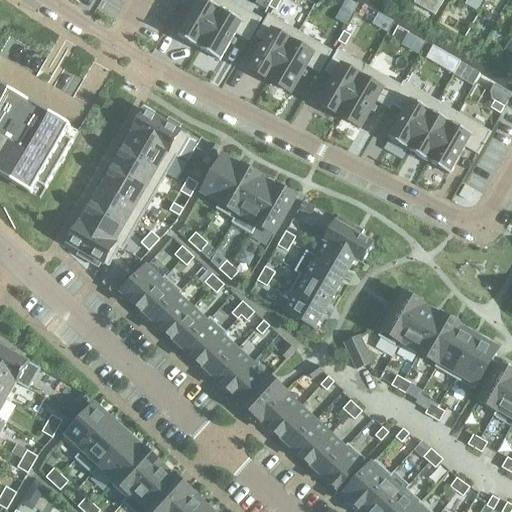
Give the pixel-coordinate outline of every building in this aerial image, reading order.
[(194,11),(178,37),(199,49),(227,0),(182,0),(181,3),(194,11)] [(228,0),(227,0),(199,49),(220,61),(236,34),(248,42),(262,19),(228,0)] [(416,0),(414,3),(435,16),(444,0),(416,0)] [(467,0),(464,5),(476,12),(483,0),(467,0)] [(265,43),(249,70),(270,82),(299,32),(268,14),(255,37),(265,43)] [(299,32),(270,82),(291,94),(306,67),(319,74),(332,52),(299,32)] [(334,78),(319,105),(339,117),(368,67),(338,49),(325,72),(334,78)] [(368,67),(339,117),(360,129),(376,102),(390,110),(392,106),(405,83),(404,82),(401,86),(368,67)] [(404,113),(388,140),(409,151),(438,102),(405,83),(392,106),(404,113)] [(506,103),(511,91),(498,85),(492,97),(506,103)] [(0,176),(21,188),(27,178),(43,188),(46,189),(73,142),(66,138),(71,128),(0,86),(0,176)] [(438,102),(409,151),(429,163),(458,113),(438,102)] [(145,112),(134,131),(179,157),(190,138),(178,131),(181,125),(169,118),(166,124),(145,112)] [(458,113),(429,163),(450,175),(465,148),(478,156),(491,133),(458,113)] [(128,140),(123,149),(125,150),(125,151),(167,175),(176,158),(178,159),(179,157),(134,131),(133,133),(135,134),(130,142),(128,140)] [(212,144),(206,154),(213,159),(219,148),(212,144)] [(125,151),(114,169),(156,194),(167,175),(125,151)] [(217,210),(242,167),(241,166),(240,167),(223,158),(202,193),(220,203),(216,209),(217,210)] [(233,224),(260,177),(242,167),(217,210),(233,220),(231,223),(233,224)] [(114,169),(103,188),(145,212),(156,194),(114,169)] [(250,234),(278,187),(276,186),(275,188),(260,179),(261,178),(260,177),(233,224),(250,234)] [(188,178),(184,185),(194,191),(198,184),(188,178)] [(184,185),(180,192),(190,198),(194,191),(184,185)] [(274,236),(296,198),(278,187),(250,234),(252,235),(257,226),(274,236)] [(97,198),(92,207),(134,231),(145,212),(103,188),(102,190),(100,188),(95,197),(97,198)] [(300,210),(312,215),(315,208),(303,203),(300,210)] [(173,204),(169,211),(179,217),(183,210),(173,204)] [(80,223),(80,225),(123,250),(134,231),(92,207),(82,224),(80,223)] [(363,263),(374,244),(350,230),(353,225),(340,217),(337,222),(335,221),(324,240),(363,263)] [(80,225),(68,244),(89,256),(86,262),(98,269),(101,263),(109,268),(119,249),(122,251),(123,250),(80,225)] [(151,232),(146,238),(155,246),(160,240),(151,232)] [(296,238),(286,232),(282,239),(292,245),(296,238)] [(202,239),(196,233),(188,242),(194,247),(202,239)] [(146,238),(141,244),(149,252),(155,246),(146,238)] [(208,244),(202,239),(194,247),(200,253),(208,244)] [(287,252),(292,245),(282,239),(278,246),(287,252)] [(362,264),(363,263),(324,240),(323,242),(325,243),(316,257),(306,251),(305,253),(346,276),(355,260),(362,264)] [(182,247),(175,256),(180,261),(188,253),(182,247)] [(187,267),(194,258),(188,253),(180,261),(187,267)] [(336,294),(346,276),(305,253),(295,270),(336,294)] [(227,262),(219,270),(225,276),(233,267),(227,262)] [(165,276),(161,281),(146,267),(123,293),(134,303),(134,304),(138,307),(166,277),(165,276)] [(231,281),(239,273),(233,267),(225,276),(231,281)] [(275,273),(265,267),(261,274),(271,280),(275,273)] [(290,291),(325,312),(336,294),(295,270),(295,271),(300,274),(290,291)] [(261,274),(257,282),(267,288),(271,280),(261,274)] [(213,275),(205,283),(211,289),(218,280),(213,275)] [(143,312),(153,321),(181,291),(166,277),(138,307),(143,312)] [(114,278),(105,288),(111,293),(120,284),(114,278)] [(217,294),(224,286),(218,280),(211,289),(217,294)] [(178,297),(182,292),(181,291),(153,321),(164,331),(168,335),(192,309),(178,297)] [(325,312),(290,291),(289,293),(295,296),(285,313),(315,330),(325,312)] [(378,337),(398,348),(423,305),(403,293),(389,318),(384,315),(377,327),(382,330),(378,337)] [(232,314),(238,320),(241,316),(249,308),(243,302),(232,314)] [(418,353),(419,354),(442,316),(440,315),(439,316),(423,307),(424,306),(423,305),(398,348),(399,349),(403,343),(419,352),(418,353)] [(247,322),(255,313),(249,308),(241,316),(247,322)] [(210,318),(206,322),(192,309),(168,335),(173,339),(183,349),(211,318),(210,318)] [(435,368),(436,368),(460,326),(442,316),(419,354),(437,364),(435,368)] [(194,359),(198,363),(226,332),(211,318),(183,349),(194,358),(194,359)] [(256,330),(262,335),(270,327),(264,322),(256,330)] [(455,379),(478,339),(461,329),(462,327),(460,326),(436,368),(455,379)] [(223,338),(228,333),(226,332),(198,363),(203,367),(214,376),(237,351),(223,338)] [(357,370),(373,363),(360,336),(344,343),(357,370)] [(474,391),(498,350),(478,339),(455,379),(474,391)] [(0,372),(29,389),(41,369),(0,345),(0,372)] [(295,350),(289,345),(280,355),(286,360),(295,350)] [(214,376),(224,386),(228,390),(252,364),(237,351),(214,376)] [(268,376),(266,377),(252,364),(228,390),(233,394),(243,403),(241,404),(243,405),(268,376)] [(477,402),(496,413),(511,384),(511,371),(499,364),(477,402)] [(318,366),(307,373),(312,380),(323,372),(318,366)] [(0,396),(7,401),(17,384),(29,391),(29,389),(0,372),(0,396)] [(259,420),(285,392),(279,387),(268,376),(243,405),(254,415),(259,420)] [(398,390),(404,380),(397,376),(391,386),(398,390)] [(326,379),(319,388),(325,393),(332,385),(326,379)] [(411,384),(404,380),(398,390),(405,394),(411,384)] [(511,422),(510,426),(511,427),(511,425),(511,384),(496,413),(497,414),(498,413),(505,416),(511,420),(511,422)] [(262,422),(263,421),(272,430),(276,434),(300,408),(286,395),(288,394),(285,392),(259,420),(262,422)] [(83,394),(74,403),(80,409),(89,399),(83,394)] [(351,401),(343,410),(349,415),(357,407),(351,401)] [(425,414),(432,419),(438,409),(431,405),(425,414)] [(95,406),(63,440),(79,455),(75,459),(76,460),(112,421),(95,406)] [(349,415),(355,421),(363,412),(357,407),(349,415)] [(281,438),(291,447),(315,421),(300,408),(276,434),(281,438)] [(432,419),(439,423),(445,413),(438,409),(432,419)] [(63,422),(52,416),(47,425),(57,431),(63,422)] [(76,460),(92,475),(130,433),(121,425),(119,428),(112,421),(76,460)] [(302,457),(306,461),(330,435),(315,421),(291,447),(302,457)] [(53,439),(57,431),(47,425),(42,433),(53,439)] [(402,443),(410,435),(404,429),(396,438),(402,443)] [(381,430),(374,438),(380,444),(387,435),(381,430)] [(92,475),(93,476),(97,471),(112,485),(145,449),(143,448),(142,449),(136,444),(139,441),(130,433),(92,475)] [(311,466),(311,465),(322,475),(349,445),(348,444),(344,448),(330,435),(306,461),(311,466)] [(473,435),(467,445),(475,449),(480,440),(473,435)] [(480,440),(475,449),(482,453),(487,444),(480,440)] [(338,490),(365,460),(349,445),(322,475),(332,485),(337,489),(338,490)] [(113,486),(116,483),(129,495),(122,503),(124,504),(160,463),(145,449),(112,485),(113,486)] [(437,455),(431,449),(424,458),(429,463),(437,455)] [(38,458),(27,451),(22,460),(33,466),(38,458)] [(429,463),(436,469),(443,460),(437,455),(429,463)] [(501,468),(509,472),(511,466),(511,461),(507,458),(501,468)] [(33,466),(22,460),(18,468),(28,474),(33,466)] [(391,475),(375,461),(344,495),(354,505),(359,509),(391,475)] [(124,504),(132,511),(145,511),(147,511),(177,478),(174,476),(173,478),(161,466),(162,465),(160,463),(124,504)] [(62,476),(54,469),(46,478),(53,485),(62,476)] [(359,510),(360,510),(362,511),(384,511),(402,493),(389,481),(393,476),(391,475),(359,509),(359,510)] [(60,491),(69,482),(62,476),(53,485),(60,491)] [(177,478),(147,511),(176,511),(193,493),(187,488),(177,478)] [(463,483),(457,478),(450,488),(457,492),(463,483)] [(23,503),(43,511),(53,488),(33,480),(23,503)] [(457,492),(463,497),(470,488),(463,483),(457,492)] [(17,494),(6,488),(1,496),(12,503),(17,494)] [(193,493),(176,511),(205,511),(208,509),(193,496),(195,494),(193,493)] [(420,502),(416,506),(402,493),(384,511),(413,511),(422,503),(420,502)] [(0,498),(0,506),(7,511),(12,503),(1,496),(0,498)] [(86,511),(93,505),(86,498),(78,507),(82,511),(86,511)] [(485,509),(490,511),(492,511),(497,503),(490,499),(485,509)] [(431,511),(422,503),(413,511),(431,511)] [(511,511),(511,505),(507,503),(502,511),(511,511)]
